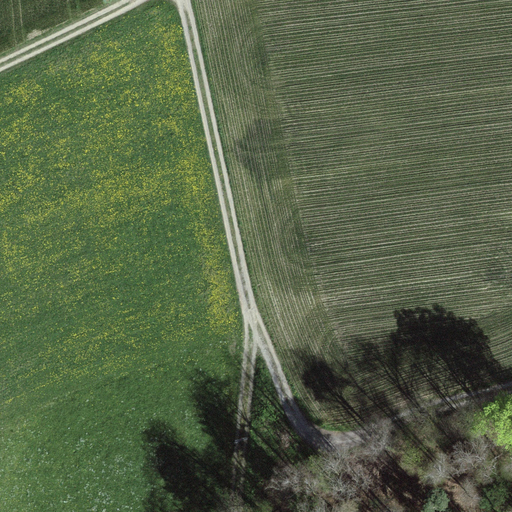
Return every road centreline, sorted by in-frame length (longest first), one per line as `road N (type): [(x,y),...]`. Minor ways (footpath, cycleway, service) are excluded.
road 1 (track): [(237,511),(248,305),(182,0)]
road 2 (track): [(511,387),(432,405),(364,436),(310,427),(286,402)]
road 3 (track): [(0,64),(130,0)]
